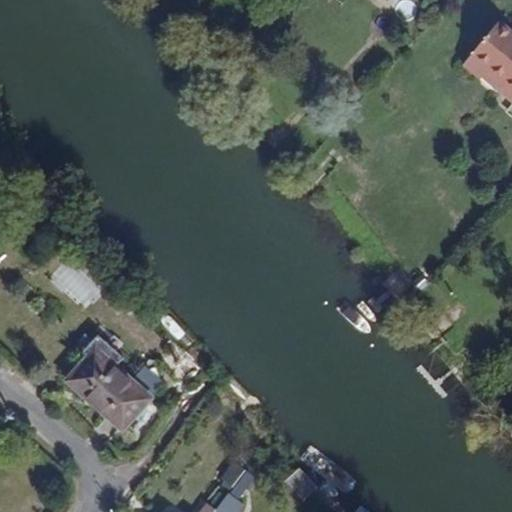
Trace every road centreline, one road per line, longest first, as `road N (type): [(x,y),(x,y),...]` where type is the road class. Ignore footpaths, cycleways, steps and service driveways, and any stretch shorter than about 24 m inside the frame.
road 1 (residential): [(115,491),(0,388)]
road 2 (residential): [(200,387),(115,491)]
